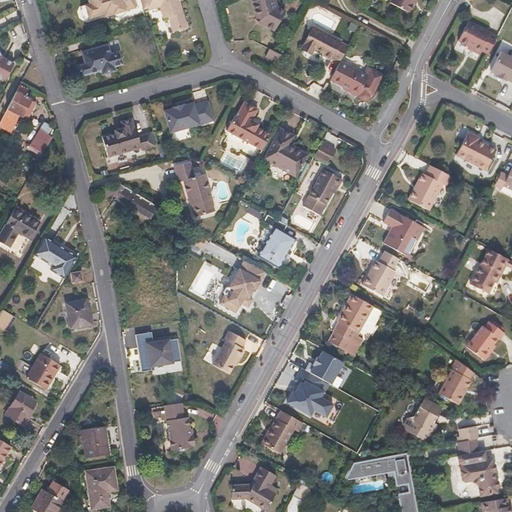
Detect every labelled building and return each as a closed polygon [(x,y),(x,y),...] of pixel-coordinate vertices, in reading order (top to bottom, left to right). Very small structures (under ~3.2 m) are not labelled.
[(89,0),(91,3),(83,5),(83,7),(82,10),(83,14),(86,15),(87,19),(105,13),(106,15),(114,12),(114,14),(115,14),(116,17),(119,18),(124,16),(125,14),(124,11),(136,8),(133,0),(89,0)] [(141,0),(144,10),(150,8),(151,11),(161,7),(165,19),(170,18),(175,32),(189,28),(181,2),(182,1),(181,0),(141,0)] [(273,0),(249,0),(255,19),(261,27),(274,34),(284,13),(277,10),(276,8),(273,0)] [(391,0),(389,5),(408,15),(415,0),(391,0)] [(499,36),(471,21),(460,40),(470,45),(476,48),(474,51),(481,55),(483,50),(490,54),(499,36)] [(341,41),(313,27),(303,46),(314,52),(316,48),(324,52),(323,55),(331,59),(332,58),(341,62),(341,61),(348,47),(340,43),(341,41)] [(108,45),(82,53),(85,64),(78,66),(81,76),(103,70),(104,74),(116,70),(115,66),(123,64),(120,52),(111,55),(108,45)] [(303,46),(302,49),(312,54),(314,52),(303,46)] [(0,78),(15,64),(0,49),(0,78)] [(282,58),(268,51),(264,58),(278,66),(282,58)] [(511,56),(501,51),(491,71),(498,75),(498,76),(507,80),(508,79),(511,81),(511,56)] [(341,62),(331,80),(359,95),(361,95),(361,97),(365,99),(369,99),(372,97),(372,95),(375,95),(385,75),(374,69),(370,76),(341,61),(341,62)] [(20,85),(0,122),(0,127),(10,133),(19,115),(27,119),(36,103),(26,98),(26,97),(25,96),(25,97),(24,96),(28,89),(26,88),(20,85)] [(175,108),(166,111),(172,133),(215,120),(209,100),(194,105),(194,103),(185,106),(185,104),(175,107),(175,108)] [(240,114),(239,113),(230,128),(264,147),(272,133),(259,125),(260,122),(254,119),(260,108),(247,101),(240,114)] [(116,132),(102,136),(108,157),(131,151),(131,148),(140,146),(140,148),(141,150),(155,146),(151,132),(138,136),(136,127),(135,127),(133,118),(122,121),(124,127),(115,130),(116,132)] [(53,127),(47,123),(43,129),(49,134),(53,127)] [(49,134),(43,129),(31,145),(43,154),(53,137),(49,134)] [(295,136),(283,129),(265,159),(296,176),(308,155),(295,147),(292,151),(288,149),(290,145),(295,136)] [(473,131),(470,130),(458,153),(459,154),(473,131)] [(481,136),(473,131),(459,154),(487,169),(498,148),(480,138),(481,136)] [(337,148),(324,141),(316,154),(329,162),(337,148)] [(43,154),(31,145),(29,147),(42,156),(43,154)] [(179,182),(184,181),(191,206),(192,206),(196,218),(216,212),(212,199),(214,199),(206,174),(195,177),(190,162),(175,166),(179,182)] [(426,174),(423,172),(409,198),(426,207),(447,173),(431,165),(426,174)] [(511,170),(510,174),(504,171),(497,184),(503,188),(505,184),(511,187),(511,170)] [(453,176),(447,173),(426,207),(431,209),(445,183),(448,185),(453,176)] [(342,184),(324,174),(304,212),(320,220),(333,197),(331,196),(334,190),(338,192),(342,184)] [(122,189),(117,198),(152,219),(158,209),(122,189)] [(401,248),(419,219),(394,205),(387,218),(398,224),(394,230),(392,229),(386,240),(401,248)] [(259,213),(249,208),(247,212),(258,219),(259,213)] [(43,222),(17,209),(0,243),(13,249),(21,234),(33,240),(43,222)] [(172,214),(169,220),(181,227),(184,221),(172,214)] [(264,223),(274,228),(259,256),(281,267),(297,239),(284,232),(287,226),(278,220),(269,215),(264,223)] [(429,225),(419,219),(401,248),(408,252),(409,250),(417,235),(422,238),(429,225)] [(44,237),(34,254),(53,266),(51,270),(65,279),(78,257),(44,237)] [(511,258),(510,258),(490,247),(472,283),(490,292),(496,281),(500,272),(503,274),(508,264),(511,265),(511,258)] [(375,289),(397,254),(387,249),(381,260),(378,258),(364,283),(375,289)] [(397,254),(375,289),(384,294),(398,270),(395,268),(401,257),(397,254)] [(240,269),(238,273),(262,285),(261,281),(240,269)] [(81,272),(71,274),(72,284),(83,282),(81,272)] [(230,287),(235,290),(230,298),(225,295),(220,304),(236,313),(242,303),(249,307),(253,300),(249,298),(254,289),(256,290),(259,289),(262,285),(238,273),(230,287)] [(358,294),(350,309),(352,310),(361,296),(358,294)] [(334,341),(341,345),(369,301),(361,296),(352,310),(350,309),(343,321),(344,322),(339,331),(340,331),(334,341)] [(458,300),(451,296),(448,301),(455,305),(458,300)] [(87,300),(66,304),(70,328),(92,325),(87,300)] [(341,345),(352,352),(358,342),(363,345),(366,347),(372,338),(365,334),(363,333),(373,314),(376,315),(380,307),(369,301),(341,345)] [(0,311),(0,326),(9,329),(13,313),(1,310),(0,311)] [(376,315),(373,314),(363,333),(365,334),(376,315)] [(485,329),(483,327),(468,346),(486,361),(493,353),(491,351),(495,346),(498,341),(500,342),(505,335),(499,331),(495,327),(490,323),(485,329)] [(47,336),(34,328),(26,342),(39,350),(47,336)] [(135,332),(140,366),(180,361),(177,335),(152,338),(151,330),(135,332)] [(246,340),(230,331),(225,339),(227,340),(213,365),(230,374),(235,365),(237,366),(246,350),(242,348),(246,340)] [(363,345),(358,342),(352,352),(357,355),(363,345)] [(343,364),(321,351),(309,372),(332,385),(343,364)] [(59,365),(41,354),(26,378),(45,389),(59,365)] [(455,368),(454,367),(440,392),(460,403),(474,378),(472,377),(476,371),(460,359),(455,368)] [(325,391),(301,377),(287,402),(310,416),(313,410),(326,417),(333,404),(321,397),(325,391)] [(35,401),(18,390),(4,414),(21,425),(27,417),(25,415),(35,401)] [(444,406),(427,396),(416,415),(409,417),(405,423),(407,429),(412,432),(413,435),(417,437),(421,436),(426,439),(444,406)] [(183,403),(165,406),(172,451),(178,450),(181,452),(187,451),(189,449),(188,448),(196,447),(196,445),(197,445),(195,435),(192,435),(191,428),(190,416),(185,417),(183,403)] [(276,451),(296,418),(280,409),(276,418),(277,419),(272,427),(270,426),(261,443),(276,451)] [(303,422),(296,418),(276,451),(281,453),(293,429),(298,431),(303,422)] [(477,425),(462,427),(464,439),(477,437),(479,437),(477,425)] [(108,428),(84,430),(88,459),(111,456),(108,428)] [(314,438),(309,447),(306,452),(305,451),(298,463),(317,473),(336,439),(317,429),(312,438),(314,438)] [(464,439),(459,440),(462,453),(479,450),(477,437),(464,439)] [(0,462),(9,446),(0,440),(0,462)] [(462,463),(460,466),(462,478),(465,481),(473,480),(480,484),(481,495),(498,491),(497,486),(500,484),(499,480),(495,477),(495,471),(497,468),(496,463),(492,460),(492,458),(487,458),(485,449),(479,450),(462,453),(461,453),(458,456),(459,460),(462,463)] [(352,471),(353,476),(386,470),(385,463),(387,463),(389,469),(390,477),(397,476),(398,483),(409,481),(411,490),(400,492),(402,505),(417,503),(411,470),(408,471),(406,457),(403,457),(402,453),(402,451),(355,459),(350,468),(352,471)] [(245,481),(233,482),(251,492),(266,468),(258,463),(247,482),(245,481)] [(278,474),(266,468),(251,492),(233,482),(233,497),(247,496),(268,509),(280,488),(272,483),(278,474)] [(352,471),(350,468),(345,477),(353,476),(352,471)] [(114,470),(86,473),(91,508),(108,506),(107,491),(116,490),(114,470)] [(314,487),(301,480),(294,493),(306,500),(314,487)] [(46,493),(42,491),(31,509),(36,511),(55,511),(68,491),(52,482),(46,493)] [(485,510),(489,509),(489,511),(511,511),(511,505),(511,504),(508,505),(507,497),(483,501),(485,510)] [(419,511),(417,503),(402,505),(403,511),(419,511)]
